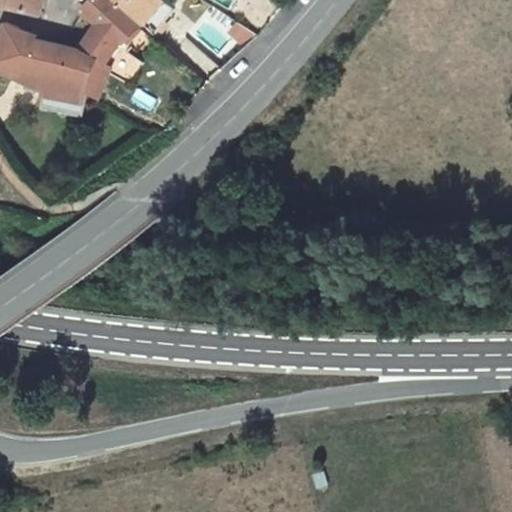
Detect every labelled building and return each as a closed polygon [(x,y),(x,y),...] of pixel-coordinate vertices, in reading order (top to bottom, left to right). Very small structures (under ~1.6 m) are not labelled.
[(8,0),(42,8),(44,0),(8,0)] [(141,45),(156,29),(137,11),(123,0),(88,0),(83,7),(100,18),(81,44),(102,53),(90,86),(103,92),(113,69),(136,79),(148,57),(119,41),(123,34),(141,45)] [(175,0),(127,0),(138,10),(137,11),(156,29),(179,3),(175,0)] [(0,39),(0,61),(35,78),(47,81),(56,84),(55,105),(82,112),(90,86),(102,53),(81,44),(71,40),(67,39),(63,57),(50,53),(53,37),(37,34),(38,28),(9,17),(0,39)] [(63,57),(67,39),(53,37),(50,53),(63,57)] [(55,105),(56,84),(47,81),(42,101),(55,105)]
